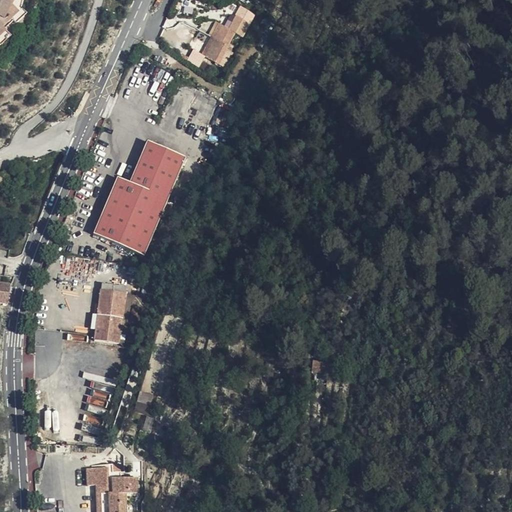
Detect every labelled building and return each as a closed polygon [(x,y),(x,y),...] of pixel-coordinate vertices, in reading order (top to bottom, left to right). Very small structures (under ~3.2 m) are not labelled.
[(0,0),(0,30),(4,26),(9,21),(5,17),(10,11),(15,15),(14,17),(19,22),(29,12),(19,0),(0,0)] [(0,30),(0,46),(1,47),(13,34),(4,26),(0,30)] [(217,56),(229,61),(235,47),(216,39),(210,53),(217,56)] [(203,71),(210,74),(217,56),(210,53),(203,71)] [(221,79),(229,61),(217,56),(210,74),(221,79)] [(148,150),(130,191),(129,200),(128,207),(127,213),(125,219),(120,226),(111,233),(103,240),(98,244),(110,249),(123,234),(132,221),(135,213),(137,204),(137,193),(139,186),(152,152),(148,150)] [(186,167),(152,152),(139,186),(137,193),(137,204),(135,213),(132,221),(123,234),(110,249),(145,264),(186,167)] [(125,199),(124,189),(119,187),(96,238),(101,234),(115,226),(120,221),(124,213),(124,209),(125,199)] [(129,200),(130,191),(124,189),(125,199),(124,209),(124,213),(120,221),(115,226),(101,234),(96,238),(94,242),(98,244),(103,240),(111,233),(120,226),(125,219),(127,213),(128,207),(129,200)] [(0,304),(10,306),(13,290),(0,287),(0,304)] [(131,296),(106,290),(98,342),(123,347),(131,296)] [(314,376),(322,378),(324,367),(316,364),(314,376)] [(324,367),(322,378),(331,380),(331,382),(337,384),(339,370),(324,367)] [(149,414),(154,395),(140,391),(135,411),(149,414)] [(119,511),(120,502),(133,503),(134,490),(120,488),(121,480),(112,479),(112,471),(90,468),(90,473),(83,472),(83,489),(91,490),(89,511),(119,511)]
